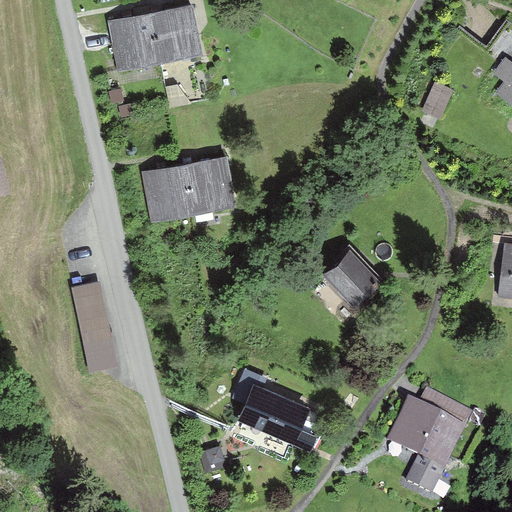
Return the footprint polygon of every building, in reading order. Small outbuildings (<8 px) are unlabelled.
[(202,54),(192,3),(151,11),(161,62),(202,54)] [(161,62),(151,11),(110,19),(120,70),(161,62)] [(511,29),(509,27),(500,39),(507,44),(500,53),(511,62),(511,74),(503,86),(511,92),(511,96),(511,98),(511,29)] [(437,82),(425,110),(439,116),(451,89),(437,82)] [(184,162),(194,213),(235,206),(225,155),(184,162)] [(194,213),(184,162),(143,170),(153,221),(175,217),(194,213)] [(511,296),(511,248),(509,249),(506,274),(501,273),(498,295),(511,296)] [(350,251),(325,273),(360,310),(368,303),(362,297),(378,282),(350,251)] [(75,287),(92,369),(116,364),(99,282),(75,287)] [(306,408),(260,389),(265,378),(246,370),(234,396),(248,402),(242,417),(309,446),(313,437),(297,430),(306,408)] [(431,493),(465,427),(462,426),(469,413),(439,397),(432,411),(410,399),(400,418),(404,420),(397,434),(424,448),(407,480),(431,493)]
